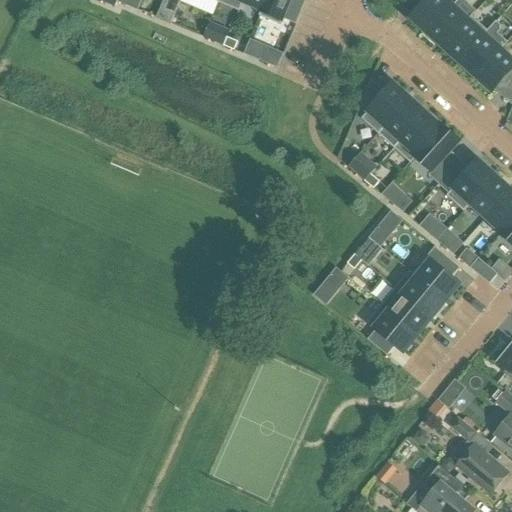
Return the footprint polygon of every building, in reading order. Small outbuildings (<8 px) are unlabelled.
[(142,0),(118,0),(118,2),(138,11),(142,0)] [(242,3),(243,0),(220,0),(219,3),(239,12),(243,3),(242,3)] [(261,11),(265,0),(243,0),(242,3),(243,3),(261,11)] [(301,0),(265,0),(261,11),(259,17),(280,26),(283,19),(296,25),(306,2),(301,0)] [(427,34),(453,6),(445,0),(428,0),(411,19),(427,34)] [(469,20),(468,20),(453,6),(427,34),(443,49),(469,20)] [(488,32),(488,31),(471,16),(468,20),(469,20),(443,49),(460,64),(488,32)] [(501,50),(508,43),(498,34),(501,31),(501,25),(496,21),(488,31),(488,32),(460,64),(476,78),(501,50)] [(227,38),(230,31),(220,27),(213,42),(224,47),(227,38)] [(238,43),(227,38),(224,47),(235,51),(238,43)] [(260,62),(277,69),(283,54),(267,47),(260,62)] [(511,59),(501,50),(476,78),(492,93),(498,87),(511,100),(511,59)] [(385,128),(410,99),(394,84),(386,93),(372,80),(361,105),(369,112),(362,120),(379,135),(385,128)] [(401,142),(426,114),(410,99),(385,128),(400,141),(401,142)] [(443,129),(442,128),(426,114),(401,142),(400,141),(394,148),(411,164),(417,158),(416,158),(443,129)] [(460,142),(442,127),(442,128),(443,129),(416,158),(417,158),(432,172),(429,176),(439,185),(461,161),(451,152),(460,142)] [(470,204),(495,176),(479,161),(471,170),(461,161),(439,185),(449,194),(447,196),(464,212),(470,205),(470,204)] [(380,182),(371,175),(365,182),(374,189),(380,182)] [(486,219),(511,191),(495,176),(470,204),(470,205),(486,219)] [(400,191),(392,185),(382,196),(390,202),(400,191)] [(511,222),(511,191),(486,219),(501,233),(502,234),(511,222)] [(394,231),(401,222),(390,213),(383,222),(394,231)] [(511,222),(502,234),(501,233),(500,234),(511,244),(511,222)] [(458,239),(448,251),(454,256),(464,244),(458,239)] [(362,261),(369,252),(362,247),(355,255),(362,261)] [(460,269),(435,248),(413,275),(446,302),(460,285),(452,278),(460,269)] [(478,259),(467,249),(459,259),(470,269),(478,259)] [(355,270),(362,261),(355,255),(347,264),(355,270)] [(498,275),(478,259),(470,269),(490,285),(498,275)] [(413,275),(410,271),(395,289),(432,319),(446,302),(413,275)] [(432,319),(395,289),(381,306),(418,336),(432,319)] [(418,336),(381,306),(367,323),(376,330),(368,340),(388,356),(396,346),(404,353),(418,336)] [(511,347),(499,364),(506,370),(503,373),(511,380),(511,347)] [(441,397),(438,400),(447,407),(448,409),(456,399),(446,391),(441,397)] [(511,415),(496,434),(511,447),(511,396),(506,392),(497,403),(511,415)] [(458,417),(450,427),(469,442),(477,432),(458,417)] [(421,446),(426,441),(425,434),(420,430),(412,439),(421,446)] [(467,454),(457,466),(491,494),(509,472),(487,455),(475,444),(473,446),(469,442),(462,450),(467,454)] [(396,470),(387,462),(375,476),(385,484),(396,470)] [(423,483),(407,502),(418,510),(422,505),(431,511),(473,511),(475,509),(465,501),(457,494),(465,484),(440,463),(423,483)] [(395,482),(388,491),(402,503),(409,494),(395,482)]
